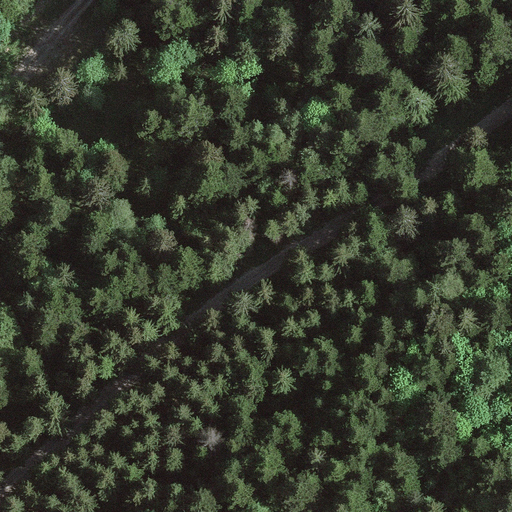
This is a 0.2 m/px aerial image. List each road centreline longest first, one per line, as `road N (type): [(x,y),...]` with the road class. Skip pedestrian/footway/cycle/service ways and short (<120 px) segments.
road 1 (track): [(0,493),(224,321),(285,264),(511,102)]
road 2 (track): [(81,34),(0,129)]
